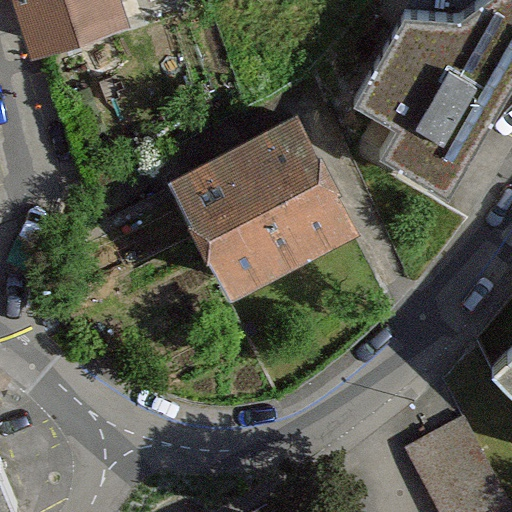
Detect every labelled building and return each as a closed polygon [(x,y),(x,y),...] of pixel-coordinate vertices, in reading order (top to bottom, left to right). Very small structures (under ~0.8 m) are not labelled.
[(23,0),(39,45),(77,33),(80,41),(123,26),(114,0),(23,0)] [(138,0),(138,3),(145,11),(156,11),(163,5),(163,0),(138,0)] [(511,0),(483,0),(461,17),(406,13),(356,102),(386,119),(397,125),(381,154),(450,194),(511,86),(511,0)] [(274,133),(181,182),(235,285),(275,264),(281,275),(317,256),(311,244),(351,223),(297,121),(274,133)] [(511,350),(493,370),(511,388),(511,350)] [(511,511),(511,507),(465,419),(408,450),(441,511),(511,511)] [(0,511),(20,503),(0,456),(0,511)]
